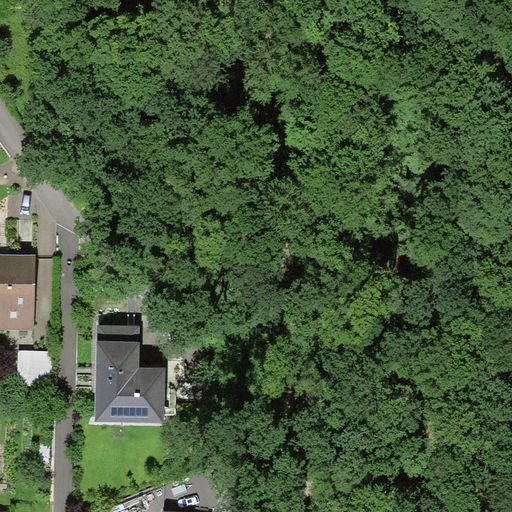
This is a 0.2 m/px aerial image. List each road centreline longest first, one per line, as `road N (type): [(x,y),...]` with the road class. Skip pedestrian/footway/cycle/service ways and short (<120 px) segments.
road 1 (track): [(221,0),(292,299),(299,403),(324,511)]
road 2 (track): [(235,511),(200,367),(163,297),(42,182)]
road 3 (track): [(47,0),(50,150),(42,182)]
